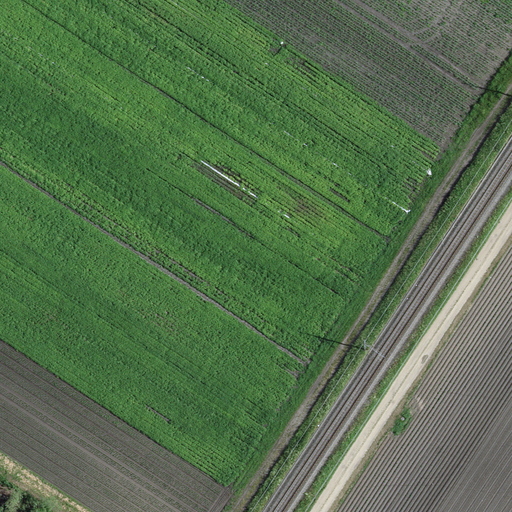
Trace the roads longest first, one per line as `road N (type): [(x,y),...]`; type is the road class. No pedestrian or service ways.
road 1 (track): [(190,511),(375,220),(511,30)]
road 2 (track): [(511,239),(328,511)]
